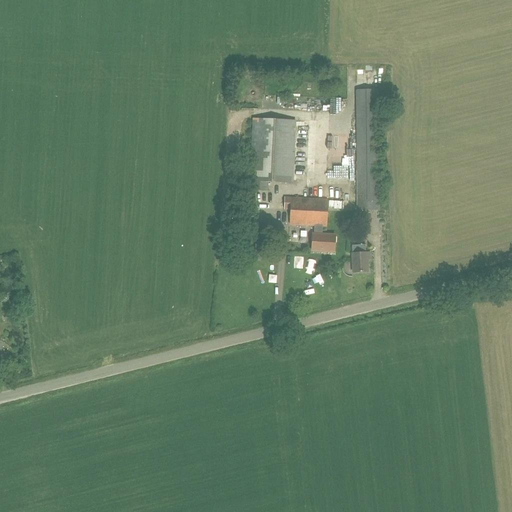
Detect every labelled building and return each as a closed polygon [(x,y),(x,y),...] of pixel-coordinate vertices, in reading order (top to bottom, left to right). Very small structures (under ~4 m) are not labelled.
[(377,90),(356,90),(357,210),(379,210),(377,90)] [(295,120),(253,119),(250,190),(267,191),(268,182),(292,183),(295,120)] [(333,252),(334,235),(321,234),(322,226),(326,226),(327,200),(284,197),(284,209),(290,209),(290,224),(314,226),(314,234),(312,234),(311,251),(333,252)] [(264,259),(266,223),(244,222),(242,258),(264,259)] [(365,245),(351,245),(352,253),(353,273),(368,272),(367,260),(370,259),(369,252),(366,253),(365,245)]
